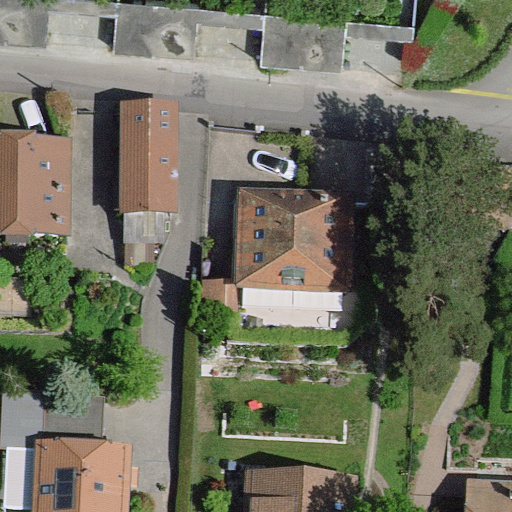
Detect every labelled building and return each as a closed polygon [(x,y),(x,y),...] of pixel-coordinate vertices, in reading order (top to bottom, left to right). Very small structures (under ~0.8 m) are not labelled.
[(416,23),(142,0),(0,0),(0,39),(47,44),(50,6),(117,11),(114,48),(196,55),(199,18),(266,24),(263,60),(344,67),(347,31),(415,37),(416,23)] [(175,113),(119,111),(116,216),(173,217),(175,113)] [(58,148),(0,148),(0,242),(58,242),(58,148)] [(511,232),(511,181),(467,181),(466,232),(511,232)] [(351,207),(246,203),(242,296),(348,299),(351,207)] [(122,511),(124,462),(45,460),(44,511),(122,511)] [(348,511),(350,489),(261,485),(259,511),(348,511)] [(511,511),(511,497),(476,495),(474,511),(511,511)]
